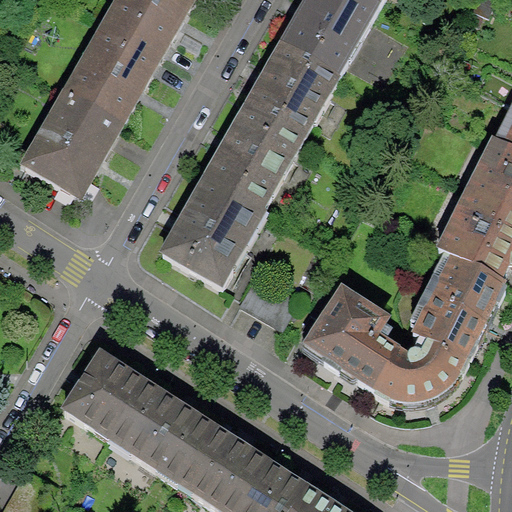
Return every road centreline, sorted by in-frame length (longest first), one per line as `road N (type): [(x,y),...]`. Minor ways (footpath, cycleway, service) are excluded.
road 1 (residential): [(100,284),(392,471)]
road 2 (residential): [(100,284),(258,0)]
road 3 (residential): [(0,460),(100,284)]
road 4 (residential): [(511,474),(433,466),(392,471)]
